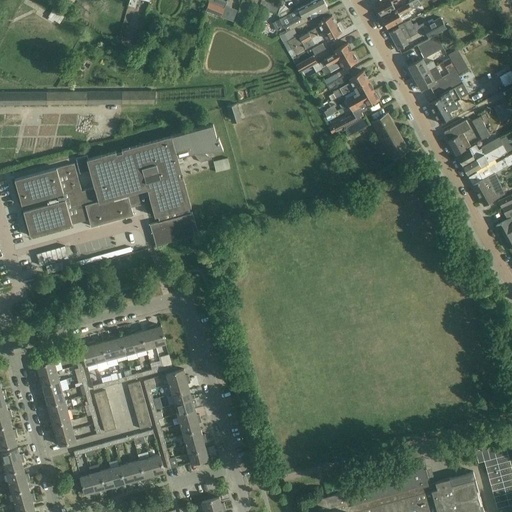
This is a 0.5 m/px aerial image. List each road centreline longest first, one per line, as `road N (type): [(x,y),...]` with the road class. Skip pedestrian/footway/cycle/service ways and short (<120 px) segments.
road 1 (residential): [(511,281),(355,0)]
road 2 (residential): [(58,511),(11,345)]
road 3 (residential): [(11,345),(175,300)]
road 4 (residential): [(189,307),(233,465)]
